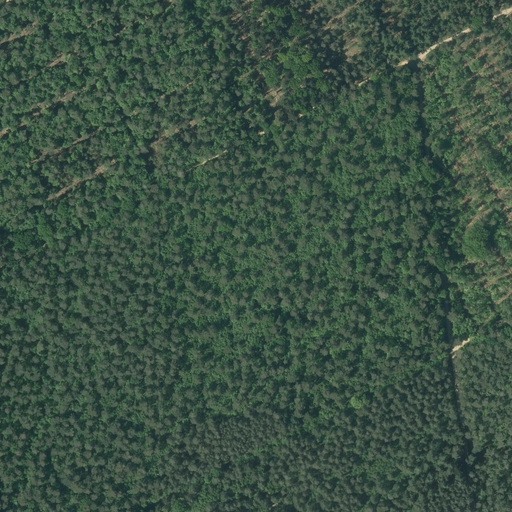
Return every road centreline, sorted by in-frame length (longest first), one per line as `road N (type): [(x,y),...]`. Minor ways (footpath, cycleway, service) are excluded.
road 1 (track): [(0,264),(511,8)]
road 2 (track): [(414,57),(473,511)]
road 3 (track): [(130,511),(511,318)]
